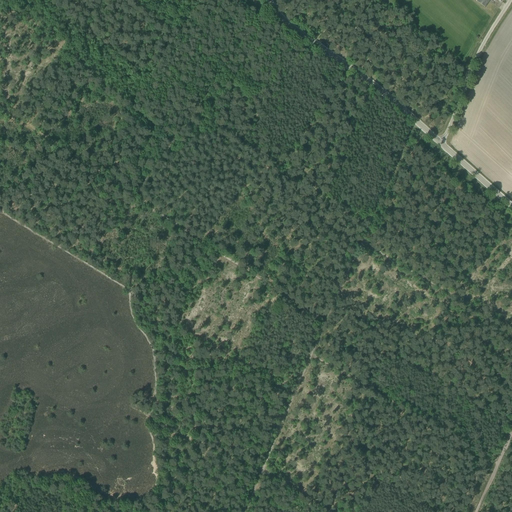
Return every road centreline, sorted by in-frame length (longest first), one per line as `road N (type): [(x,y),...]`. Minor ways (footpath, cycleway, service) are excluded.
road 1 (track): [(128,292),(292,395),(325,320),(0,109)]
road 2 (track): [(370,221),(191,111),(264,7)]
road 3 (unclassified): [(441,144),(268,0)]
road 4 (track): [(327,366),(498,462)]
road 5 (track): [(172,141),(129,104),(203,0)]
road 6 (track): [(511,327),(359,247)]
road 7 (unclassified): [(441,144),(484,40),(511,0)]
road 8 (track): [(0,210),(128,292)]
road 9 (track): [(242,511),(292,395)]
